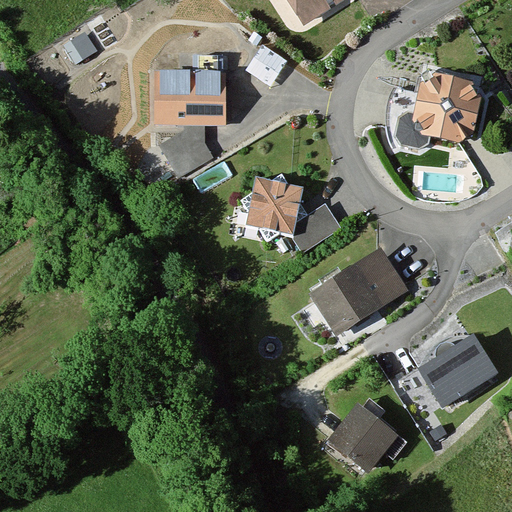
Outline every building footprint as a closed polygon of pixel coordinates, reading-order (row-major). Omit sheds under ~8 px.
[(293,0),(310,27),(354,0),(293,0)] [(273,83),(291,57),(267,40),(248,67),(273,83)] [(464,78),(433,72),(419,80),(413,113),(407,113),(398,119),(394,138),(401,147),(419,151),(428,145),(429,140),(459,145),(473,137),(481,97),(464,78)] [(154,78),(154,127),(194,127),(225,127),(225,78),(154,78)] [(159,148),(179,180),(213,160),(194,127),(159,148)] [(207,187),(233,170),(226,158),(199,174),(207,187)] [(302,192),(257,182),(247,228),(293,237),(296,225),(302,192)] [(308,217),(296,225),(293,237),(302,253),(340,229),(325,206),(308,217)] [(386,253),(313,296),(339,339),(412,296),(386,253)] [(475,340),(418,375),(442,413),(498,378),(475,340)] [(405,445),(358,407),(328,445),(368,477),(386,455),(393,460),(405,445)] [(441,426),(430,433),(436,441),(447,434),(441,426)]
